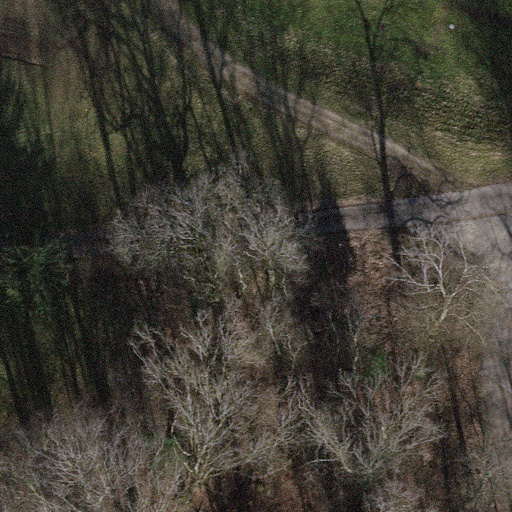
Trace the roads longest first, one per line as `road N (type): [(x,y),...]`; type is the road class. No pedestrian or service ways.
road 1 (track): [(511,485),(493,321),(465,209),(317,114),(228,71),(154,0)]
road 2 (unclassified): [(0,255),(511,201)]
